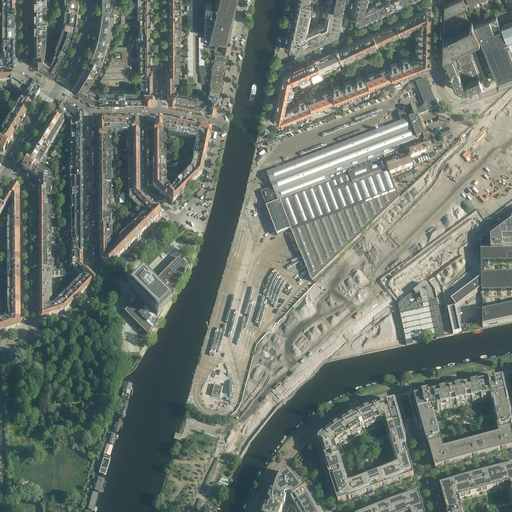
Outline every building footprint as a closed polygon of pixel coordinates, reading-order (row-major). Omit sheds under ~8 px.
[(232,14),(235,0),(217,0),(215,10),(210,9),(212,2),(206,1),(205,8),(204,7),(204,36),(229,39),(233,15),(232,14)] [(344,0),(341,0),(321,0),(321,1),(320,6),(326,7),(342,10),(344,0)] [(383,12),(377,0),(374,0),(375,1),(376,4),(377,4),(374,5),(378,14),(383,12)] [(388,10),(384,1),(381,2),(381,1),(380,0),(377,0),(383,12),(388,10)] [(392,8),(388,0),(385,0),(384,1),(388,10),(392,8)] [(481,41),(474,25),(473,21),(471,22),(469,22),(464,11),(468,9),(463,0),(456,0),(445,5),(444,20),(444,38),(443,53),(443,58),(452,54),(467,48),(481,41)] [(480,13),(477,7),(475,3),(473,0),(467,0),(470,5),(473,4),(478,14),(480,13)] [(481,13),(476,2),(479,1),(479,0),(473,0),(475,3),(477,7),(480,13),(481,13)] [(489,9),(486,3),(485,0),(479,0),(479,1),(480,0),(483,0),(488,10),(489,9)] [(337,33),(342,10),(327,7),(326,12),(326,13),(324,23),(308,30),(307,28),(310,11),(311,11),(312,4),(298,1),(292,31),(289,44),(288,47),(295,52),(337,33)] [(150,15),(150,2),(138,2),(138,6),(137,6),(137,12),(138,12),(138,16),(139,16),(150,15)] [(125,39),(125,15),(125,13),(124,13),(124,6),(113,6),(102,5),(102,9),(101,11),(112,12),(118,12),(118,14),(121,14),(121,20),(120,23),(120,27),(119,34),(118,34),(117,39),(125,39)] [(378,14),(374,5),(370,8),(374,16),(378,14)] [(374,16),(370,8),(367,9),(366,10),(365,11),(368,19),(374,16)] [(368,19),(365,11),(363,12),(362,9),(361,10),(359,12),(363,21),(368,19)] [(429,29),(430,12),(425,9),(414,14),(418,22),(420,20),(421,22),(421,25),(420,25),(420,28),(418,27),(418,29),(419,29),(420,29),(429,29)] [(363,21),(359,12),(355,11),(354,14),(358,23),(363,21)] [(418,22),(414,14),(406,18),(410,26),(414,24),(415,26),(416,26),(415,24),(418,22)] [(484,21),(475,25),(481,41),(483,46),(496,77),(497,80),(497,81),(499,80),(511,75),(511,50),(511,47),(511,46),(511,22),(502,26),(504,30),(502,31),(497,16),(484,21)] [(111,25),(112,19),(101,17),(101,20),(100,23),(111,25)] [(410,26),(406,18),(394,23),(395,23),(399,32),(402,31),(403,34),(409,31),(407,28),(410,27),(410,26)] [(74,25),(75,22),(75,21),(65,19),(64,21),(64,22),(64,24),(63,25),(74,27),(74,25)] [(110,32),(111,26),(111,25),(100,23),(100,25),(99,27),(99,29),(110,32)] [(399,32),(395,23),(383,28),(388,37),(391,36),(392,38),(396,35),(396,34),(399,32)] [(73,30),(74,28),(74,27),(63,25),(63,26),(63,28),(62,30),(72,34),(72,33),(73,30)] [(388,37),(383,28),(372,34),(376,43),(380,41),(380,43),(385,41),(384,39),(388,37)] [(108,38),(110,32),(99,29),(98,32),(98,35),(108,38)] [(429,42),(429,29),(420,29),(419,29),(419,32),(415,32),(415,37),(415,39),(419,39),(418,42),(429,42)] [(71,37),(72,34),(62,30),(61,32),(60,35),(70,40),(71,37)] [(376,43),(372,34),(372,33),(361,39),(365,48),(368,46),(369,50),(375,47),(374,44),(376,43)] [(69,42),(70,40),(60,35),(59,38),(58,41),(67,46),(68,45),(69,43),(69,42)] [(106,44),(108,38),(98,35),(97,37),(96,41),(106,44)] [(365,48),(361,39),(350,44),(354,53),(356,52),(358,55),(364,52),(362,49),(365,48)] [(67,47),(67,46),(58,41),(56,44),(55,47),(65,52),(66,49),(67,47)] [(112,46),(106,44),(96,41),(96,42),(95,44),(94,47),(104,51),(111,53),(113,48),(111,48),(112,46)] [(428,54),(429,42),(418,42),(418,44),(415,44),(415,51),(418,51),(418,54),(419,54),(428,54)] [(354,53),(350,44),(338,49),(342,58),(345,57),(347,60),(352,57),(351,54),(354,53)] [(226,54),(227,48),(205,45),(205,52),(215,53),(226,54)] [(63,54),(65,52),(55,47),(56,48),(54,52),(54,53),(53,55),(53,56),(53,55),(56,57),(57,56),(61,58),(63,54)] [(102,57),(104,51),(94,47),(93,49),(92,52),(102,57)] [(131,75),(131,64),(131,47),(115,47),(113,54),(110,62),(104,74),(98,77),(98,81),(105,80),(106,82),(118,82),(118,80),(124,80),(124,81),(131,81),(131,75)] [(472,61),(467,48),(452,54),(443,58),(448,71),(457,67),(461,66),(472,61)] [(342,58),(338,49),(327,54),(328,56),(331,63),(334,62),(335,64),(340,62),(339,60),(342,58)] [(99,63),(102,57),(92,52),(91,55),(89,58),(99,63)] [(331,63),(328,56),(327,54),(316,60),(316,59),(320,68),(323,67),(324,69),(328,67),(327,65),(331,63)] [(428,64),(428,54),(419,54),(419,57),(418,58),(418,57),(415,58),(414,57),(411,59),(411,60),(415,69),(428,64)] [(55,68),(61,58),(57,56),(56,57),(53,55),(53,56),(53,55),(52,56),(53,57),(51,61),(53,62),(51,65),(55,68)] [(415,69),(411,60),(409,61),(407,57),(401,60),(402,63),(400,64),(403,74),(415,69)] [(40,68),(44,63),(45,61),(43,60),(42,59),(42,58),(40,58),(40,59),(34,59),(34,64),(35,66),(40,68)] [(96,69),(99,63),(89,58),(89,59),(88,61),(87,63),(96,69)] [(320,68),(316,59),(304,65),(308,74),(311,73),(312,75),(318,73),(317,70),(320,68)] [(51,75),(55,68),(51,65),(53,62),(51,61),(49,64),(45,61),(44,63),(40,68),(51,75)] [(479,79),(478,76),(473,61),(472,61),(461,66),(463,72),(466,78),(464,78),(467,84),(470,92),(483,87),(481,82),(479,79)] [(403,74),(400,64),(397,65),(395,62),(390,64),(391,68),(388,69),(392,78),(403,74)] [(96,69),(87,63),(85,66),(84,69),(93,74),(96,69)] [(308,74),(304,65),(293,70),(297,79),(300,78),(301,81),(307,78),(305,75),(308,74)] [(463,72),(461,66),(457,67),(448,71),(451,77),(460,73),(463,72)] [(223,76),(224,70),(213,68),(205,67),(205,73),(212,73),(212,74),(223,76)] [(392,78),(388,69),(385,70),(384,68),(379,70),(380,72),(377,73),(381,82),(392,78)] [(93,74),(84,69),(81,74),(90,80),(93,74)] [(297,79),(293,70),(282,75),(281,83),(289,85),(290,82),(291,81),(292,82),(297,79)] [(381,82),(377,73),(374,75),(373,73),(368,75),(368,77),(365,78),(367,82),(369,87),(381,82)] [(462,79),(460,73),(451,77),(453,83),(462,79)] [(90,80),(81,74),(77,79),(84,84),(87,85),(90,80)] [(14,90),(20,80),(14,76),(11,76),(11,88),(14,90)] [(369,87),(367,82),(365,78),(363,79),(361,76),(355,78),(356,82),(354,83),(357,92),(369,87)] [(82,87),(84,84),(77,79),(72,88),(77,91),(80,86),(82,87)] [(272,188),(261,193),(267,207),(266,207),(272,223),(274,228),(276,233),(277,236),(291,231),(300,253),(311,282),(312,282),(313,281),(392,206),(400,198),(399,198),(399,197),(398,198),(397,194),(398,193),(397,193),(396,191),(396,190),(395,189),(395,188),(394,187),(393,184),(394,184),(392,180),(390,176),(391,176),(390,175),(413,166),(410,159),(431,152),(428,144),(431,143),(429,139),(428,139),(427,140),(426,137),(427,137),(426,133),(424,134),(424,133),(422,134),(421,134),(420,131),(421,131),(420,131),(419,128),(420,128),(421,127),(420,127),(419,127),(418,125),(418,124),(417,122),(417,121),(416,119),(416,118),(418,118),(417,117),(418,117),(419,116),(419,115),(428,112),(431,110),(431,111),(431,110),(434,109),(434,107),(436,106),(437,106),(435,101),(435,102),(434,99),(434,98),(433,98),(432,95),(433,95),(432,95),(431,92),(430,89),(430,88),(430,89),(428,86),(429,85),(426,79),(416,83),(416,85),(424,103),(398,113),(402,122),(380,131),(267,174),(272,188)] [(464,86),(464,84),(463,82),(462,79),(453,83),(455,89),(464,86)] [(19,93),(25,83),(20,80),(14,90),(19,93)] [(357,92),(354,83),(351,84),(350,81),(344,83),(345,86),(342,87),(346,96),(357,92)] [(118,90),(118,83),(118,82),(106,82),(106,83),(106,90),(106,101),(118,101),(118,90)] [(25,96),(28,92),(31,86),(25,83),(19,93),(22,95),(24,95),(25,96)] [(292,95),(293,88),(290,88),(290,85),(289,85),(281,83),(278,95),(286,97),(288,97),(288,94),(292,95)] [(84,96),(88,89),(86,87),(87,85),(84,84),(82,87),(80,86),(77,91),(84,96)] [(467,84),(464,86),(455,89),(466,94),(470,92),(467,84)] [(346,96),(342,87),(339,88),(338,85),(332,88),(333,91),(330,92),(334,101),(346,96)] [(40,92),(33,88),(31,86),(28,92),(37,98),(40,92)] [(90,99),(95,91),(95,90),(93,89),(92,91),(90,89),(88,89),(84,96),(90,99)] [(152,101),(152,89),(143,89),(144,91),(144,101),(151,101),(152,101)] [(174,103),(176,91),(176,89),(167,89),(167,101),(168,101),(174,103)] [(98,101),(98,90),(95,90),(95,91),(90,99),(94,101),(98,101)] [(181,104),(183,93),(176,91),(174,103),(181,104)] [(334,101),(330,92),(327,93),(327,91),(322,93),(323,95),(319,96),(323,105),(328,104),(328,103),(334,101)] [(30,108),(37,98),(28,92),(25,96),(25,97),(23,97),(20,102),(30,108)] [(188,105),(190,94),(183,93),(181,104),(188,105)] [(195,107),(197,97),(197,95),(190,94),(188,105),(195,107)] [(217,104),(218,98),(218,96),(209,95),(208,95),(206,101),(207,102),(217,104)] [(283,109),(286,97),(278,95),(274,112),(281,114),(283,111),(282,110),(282,108),(283,109)] [(323,105),(319,96),(316,98),(315,96),(310,98),(311,100),(308,101),(311,110),(323,105)] [(202,108),(203,100),(204,99),(203,98),(197,97),(195,107),(202,108)] [(311,110),(308,101),(305,102),(303,99),(297,101),(299,104),(296,105),(296,107),(300,115),(311,110)] [(215,111),(217,104),(207,102),(206,101),(203,100),(202,108),(214,111),(215,111)] [(30,108),(20,102),(17,107),(27,113),(30,108)] [(62,117),(67,109),(61,105),(55,115),(63,119),(64,117),(62,117)] [(300,115),(296,107),(296,105),(294,105),(294,106),(291,107),(292,108),(286,111),(285,112),(288,119),(300,115)] [(27,113),(17,107),(14,113),(24,119),(27,113)] [(69,121),(74,113),(67,109),(62,117),(64,117),(69,121)] [(288,119),(285,112),(283,111),(281,114),(274,112),(273,119),(278,123),(288,119)] [(507,128),(511,122),(511,120),(502,111),(496,118),(507,128)] [(24,119),(14,113),(11,118),(21,124),(24,119)] [(81,122),(81,117),(74,113),(69,121),(73,123),(76,123),(76,122),(81,122)] [(62,122),(63,121),(63,119),(55,115),(52,120),(62,127),(63,125),(62,122)] [(21,124),(11,118),(8,123),(17,129),(21,124)] [(62,127),(52,120),(49,126),(59,132),(62,127)] [(163,134),(163,131),(163,121),(155,121),(154,121),(154,135),(163,134)] [(175,134),(177,123),(170,122),(168,133),(175,134)] [(17,129),(8,123),(4,128),(14,134),(17,129)] [(182,136),(184,125),(177,123),(175,134),(182,136)] [(189,137),(191,126),(184,125),(182,136),(189,137)] [(59,132),(49,126),(45,131),(55,137),(59,132)] [(196,138),(198,128),(191,126),(189,137),(195,139),(196,138)] [(14,134),(4,128),(2,133),(2,134),(11,139),(14,134)] [(209,139),(211,131),(198,128),(196,138),(198,138),(199,137),(209,139)] [(452,134),(452,132),(452,131),(451,130),(450,129),(450,128),(449,128),(450,129),(449,130),(448,131),(445,133),(445,132),(444,132),(439,134),(438,137),(441,139),(446,137),(446,136),(449,135),(450,135),(451,135),(452,135),(453,136),(453,135),(452,134)] [(55,137),(45,131),(42,136),(52,142),(55,137)] [(11,139),(2,134),(2,136),(2,139),(0,139),(0,140),(8,145),(11,139)] [(108,139),(108,138),(107,137),(107,136),(106,134),(104,134),(103,134),(103,136),(99,136),(99,143),(110,142),(109,142),(109,140),(108,139)] [(52,142),(42,136),(39,141),(49,147),(52,142)] [(208,146),(209,139),(199,137),(198,138),(197,144),(208,146)] [(268,146),(280,141),(279,138),(266,143),(268,146)] [(49,147),(39,141),(36,146),(46,153),(49,147)] [(206,153),(208,146),(197,144),(195,151),(206,153)] [(46,153),(36,146),(33,151),(43,158),(46,153)] [(260,148),(256,157),(260,159),(265,150),(260,148)] [(43,158),(33,151),(30,156),(40,163),(43,158)] [(205,160),(206,153),(195,151),(194,158),(205,160)] [(474,165),(483,156),(478,152),(470,160),(474,165)] [(40,163),(30,156),(26,162),(37,168),(40,163)] [(203,167),(205,160),(194,158),(192,165),(203,167)] [(42,171),(37,168),(26,162),(22,169),(35,177),(37,173),(40,175),(42,171)] [(202,174),(203,167),(192,165),(192,166),(190,169),(199,178),(202,174)] [(199,178),(190,169),(185,175),(193,183),(199,178)] [(193,183),(185,175),(180,180),(188,188),(193,183)] [(188,188),(180,180),(175,185),(183,193),(188,188)] [(474,180),(466,187),(478,199),(486,191),(474,180)] [(158,190),(165,183),(164,181),(154,181),(154,187),(158,190)] [(162,195),(168,189),(169,188),(169,187),(165,183),(158,190),(162,195)] [(183,193),(175,185),(173,184),(169,188),(168,189),(178,198),(183,193)] [(19,196),(19,190),(12,186),(7,194),(12,197),(13,197),(14,196),(19,196)] [(178,198),(168,189),(162,195),(172,204),(173,204),(178,198)] [(110,203),(110,197),(110,191),(99,191),(99,203),(110,203)] [(457,197),(472,212),(479,206),(464,191),(457,197)] [(139,201),(143,197),(140,194),(129,194),(129,193),(128,193),(128,204),(133,204),(134,203),(137,200),(139,201)] [(0,205),(4,208),(9,200),(12,197),(7,194),(0,205)] [(19,205),(19,196),(14,196),(13,197),(12,197),(9,200),(13,203),(13,205),(19,205)] [(143,207),(148,202),(143,197),(139,201),(137,200),(134,203),(139,208),(142,205),(143,207)] [(455,200),(449,205),(463,220),(469,214),(455,200)] [(148,212),(153,207),(148,202),(143,207),(142,205),(139,208),(141,210),(142,210),(143,211),(144,211),(144,210),(147,212),(148,212)] [(19,214),(19,205),(13,205),(13,208),(12,208),(9,213),(10,214),(19,214)] [(161,215),(153,207),(148,212),(147,212),(147,213),(155,221),(161,215)] [(155,221),(147,213),(148,214),(146,214),(144,217),(143,217),(141,218),(150,227),(155,221)] [(450,226),(439,215),(422,233),(433,244),(450,226)] [(150,227),(141,218),(135,224),(144,232),(150,227)] [(511,218),(511,220),(491,234),(491,238),(491,251),(511,250),(511,218)] [(397,224),(399,226),(397,229),(402,234),(408,226),(401,220),(397,224)] [(144,232),(135,224),(130,229),(138,238),(144,232)] [(138,238),(130,229),(124,235),(132,244),(138,238)] [(132,244),(124,235),(119,240),(119,241),(127,249),(132,244)] [(413,242),(421,250),(428,244),(420,236),(413,242)] [(489,236),(480,242),(481,249),(481,278),(482,289),(483,328),(511,321),(511,250),(491,251),(491,238),(491,237),(489,236)] [(127,249),(119,241),(117,243),(117,245),(116,245),(116,247),(115,247),(115,249),(121,255),(127,249)] [(480,242),(472,248),(476,253),(481,249),(480,242)] [(114,262),(121,255),(115,249),(114,249),(113,251),(111,254),(109,253),(108,256),(107,256),(114,262)] [(387,278),(407,259),(403,254),(383,273),(387,278)] [(464,255),(433,276),(445,293),(476,272),(464,255)] [(114,262),(107,256),(100,256),(100,260),(108,268),(114,262)] [(149,337),(186,264),(178,258),(151,285),(147,281),(142,276),(137,282),(136,281),(135,282),(135,283),(130,289),(134,293),(134,294),(138,298),(124,312),(134,322),(149,337)] [(420,258),(414,263),(420,270),(426,266),(420,258)] [(334,292),(345,302),(374,272),(364,262),(334,292)] [(402,273),(406,280),(419,270),(415,264),(402,273)] [(81,276),(87,271),(82,267),(72,267),(69,267),(69,277),(74,277),(75,276),(81,276)] [(96,280),(87,271),(81,276),(83,278),(84,277),(92,285),(96,280)] [(401,273),(381,287),(384,291),(379,294),(380,296),(381,296),(383,298),(389,294),(386,291),(404,278),(401,273)] [(92,285),(84,277),(83,278),(79,281),(87,289),(92,285)] [(457,308),(482,289),(481,278),(451,300),(457,308)] [(87,289),(79,281),(75,286),(83,294),(87,289)] [(445,337),(437,301),(429,303),(425,284),(398,304),(405,341),(406,344),(419,342),(418,339),(436,335),(437,339),(445,337)] [(83,294),(75,286),(70,290),(78,298),(83,294)] [(78,298),(70,290),(66,294),(74,302),(78,298)] [(74,302),(66,294),(61,299),(69,307),(74,302)] [(69,307),(61,299),(58,302),(62,313),(64,312),(69,307)] [(301,299),(295,305),(302,313),(308,307),(301,299)] [(62,313),(58,302),(56,302),(56,303),(55,303),(55,305),(54,305),(53,306),(56,315),(62,313)] [(56,315),(53,306),(51,306),(51,307),(49,307),(47,309),(46,309),(48,317),(56,315)] [(456,308),(448,309),(453,334),(462,332),(460,322),(456,308)] [(48,317),(46,309),(39,309),(40,318),(41,319),(48,317)] [(20,326),(20,319),(10,319),(9,318),(9,319),(7,320),(10,329),(20,326)] [(287,329),(294,323),(290,318),(282,324),(287,329)] [(10,329),(7,320),(1,322),(4,331),(10,329)] [(373,329),(365,331),(367,336),(368,336),(369,339),(375,338),(373,329)] [(317,354),(310,362),(316,368),(322,362),(322,361),(326,358),(323,355),(321,357),(317,354)] [(278,359),(277,357),(273,361),(276,364),(273,367),(277,372),(286,362),(280,357),(278,359)] [(435,469),(446,465),(474,457),(502,450),(511,447),(511,430),(511,426),(511,425),(511,424),(510,416),(511,416),(509,402),(504,379),(503,378),(502,378),(414,396),(414,397),(413,397),(413,398),(420,424),(423,433),(423,434),(426,433),(435,469)] [(124,382),(121,398),(129,400),(132,384),(124,382)] [(223,387),(214,385),(212,396),(220,398),(223,387)] [(32,410),(31,404),(32,404),(31,403),(31,397),(24,397),(26,418),(33,418),(32,417),(32,411),(32,410)] [(126,401),(120,400),(116,414),(123,416),(126,401)] [(349,500),(353,499),(368,492),(384,486),(400,481),(414,476),(403,439),(406,439),(406,438),(403,429),(403,428),(396,402),(395,401),(394,401),(387,403),(381,405),(375,407),(370,408),(365,411),(359,413),(354,415),(349,418),(343,422),(339,424),(334,427),(328,431),(325,434),(318,439),(319,440),(325,456),(323,457),(327,467),(338,503),(347,500),(349,500)] [(115,418),(112,430),(118,432),(122,420),(115,418)] [(111,432),(107,443),(113,445),(117,434),(111,432)] [(106,444),(103,457),(109,459),(113,446),(106,444)] [(102,458),(97,474),(103,476),(108,460),(102,458)] [(511,511),(511,466),(500,470),(483,474),(467,479),(451,483),(440,486),(447,511),(511,511)] [(317,511),(318,511),(312,501),(311,501),(309,497),(300,483),(299,484),(296,479),(295,480),(291,476),(288,474),(284,474),(282,477),(281,477),(279,482),(278,482),(276,487),(275,487),(274,491),(273,490),(272,496),(271,496),(269,502),(268,501),(267,506),(265,511),(264,511),(282,511),(283,510),(279,509),(280,506),(285,507),(287,501),(287,499),(289,499),(291,500),(292,500),(295,506),(299,504),(301,507),(297,509),(298,511),(317,511)] [(98,477),(94,491),(100,492),(104,479),(98,477)] [(91,491),(86,509),(92,510),(97,493),(91,491)] [(423,511),(419,493),(402,499),(390,504),(375,509),(368,511),(423,511)]
